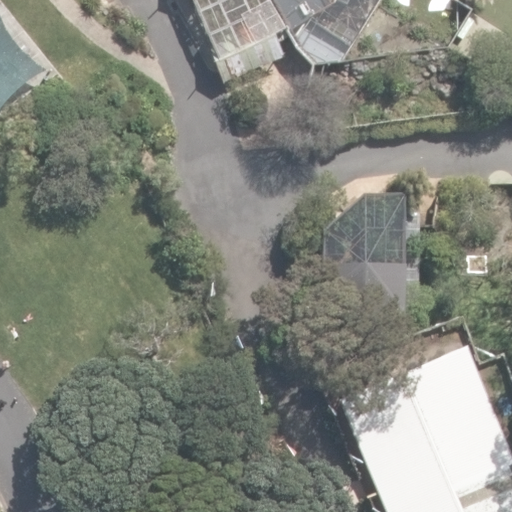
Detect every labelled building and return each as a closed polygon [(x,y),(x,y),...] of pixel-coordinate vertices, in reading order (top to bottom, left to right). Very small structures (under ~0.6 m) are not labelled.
[(191,0),(216,61),(275,32),(286,27),(270,0),(191,0)] [(331,0),(270,0),(286,27),(294,47),(313,64),(340,63),(350,46),(310,18),(333,3),(331,0)] [(331,0),(333,3),(310,18),(350,46),(375,6),(378,0),(331,0)] [(3,27),(0,20),(0,105),(10,92),(31,79),(46,72),(28,60),(13,44),(3,27)] [(275,32),(216,61),(223,82),(285,57),(275,32)] [(321,229),(321,262),(402,262),(402,192),(361,192),(321,229)] [(402,317),(402,262),(321,262),(321,317),(402,317)] [(511,511),(511,475),(459,351),(346,398),(393,511),(511,511)]
